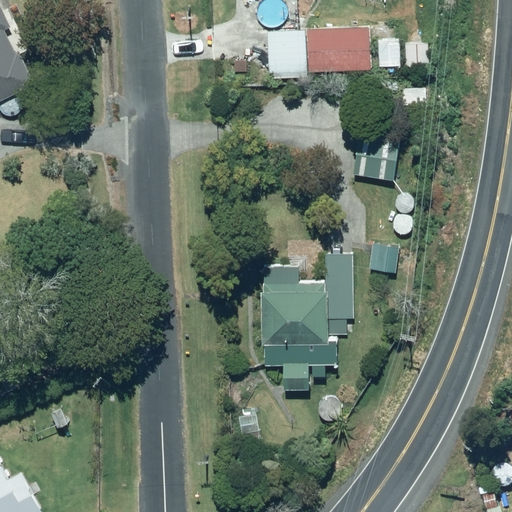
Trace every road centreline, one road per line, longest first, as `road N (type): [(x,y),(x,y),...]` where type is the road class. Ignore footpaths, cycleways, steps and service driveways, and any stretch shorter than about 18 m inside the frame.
road 1 (residential): [(140,0),(163,511)]
road 2 (primary): [(355,511),(407,438),(468,321),(493,207),(511,55)]
